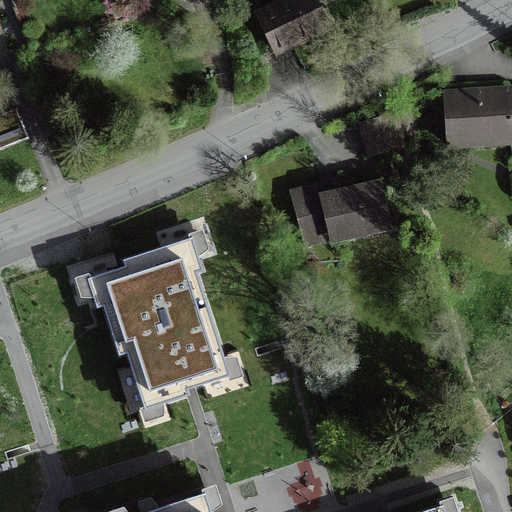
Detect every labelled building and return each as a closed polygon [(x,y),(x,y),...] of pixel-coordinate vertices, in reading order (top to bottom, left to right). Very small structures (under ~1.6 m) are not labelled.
[(293,0),(259,17),(276,53),(325,29),(310,0),(293,0)] [(511,96),(509,97),(508,92),(443,97),(447,147),(511,142),(511,96)] [(0,150),(26,140),(15,111),(0,116),(0,150)] [(392,117),(361,125),(369,157),(401,148),(392,117)] [(339,197),(335,183),(334,183),(335,188),(323,190),(322,186),(321,186),(322,190),(291,198),(303,243),(305,242),(303,232),(327,225),(331,240),(387,227),(379,188),(339,197)] [(190,274),(198,271),(186,239),(118,263),(120,270),(83,283),(91,308),(99,305),(118,359),(124,357),(143,413),(188,397),(186,390),(193,387),(226,376),(190,274)] [(214,511),(208,492),(148,511),(214,511)] [(447,511),(443,501),(409,511),(447,511)]
